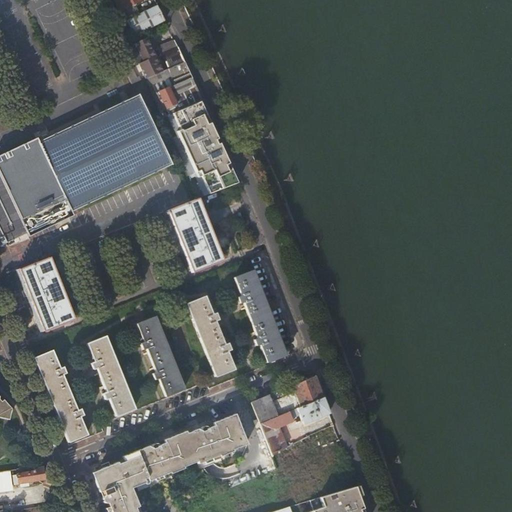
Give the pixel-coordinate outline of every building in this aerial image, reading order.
[(143,2),(141,0),(115,0),(121,11),(124,9),(130,6),(131,7),(134,6),(143,2)] [(157,5),(125,20),(133,37),(165,21),(157,5)] [(129,17),(137,13),(134,6),(131,7),(130,6),(124,9),(129,17)] [(143,80),(145,79),(162,71),(146,37),(132,44),(140,62),(136,64),(143,80)] [(178,46),(174,38),(157,46),(160,54),(178,46)] [(178,46),(160,54),(167,69),(184,61),(178,46)] [(162,71),(145,79),(149,87),(152,86),(170,77),(171,79),(189,71),(184,61),(167,69),(162,71)] [(134,71),(127,75),(131,84),(141,81),(139,76),(137,77),(134,71)] [(191,77),(189,71),(171,79),(174,85),(191,77)] [(170,77),(152,86),(155,93),(161,90),(168,87),(168,88),(174,85),(171,79),(170,77)] [(196,86),(191,77),(174,85),(168,88),(173,97),(196,86)] [(169,108),(164,110),(162,117),(169,114),(197,103),(202,101),(196,86),(173,97),(168,88),(168,87),(161,90),(169,108)] [(161,90),(156,93),(164,110),(169,108),(161,90)] [(69,218),(67,214),(168,167),(135,97),(33,144),(31,140),(0,155),(0,188),(24,239),(69,218)] [(234,186),(197,103),(169,114),(177,131),(172,134),(195,180),(200,178),(207,196),(234,186)] [(0,246),(22,236),(0,188),(0,246)] [(198,200),(168,211),(192,274),(222,262),(216,247),(203,214),(198,200)] [(49,258),(19,270),(26,287),(38,317),(44,332),(74,320),(49,258)] [(260,345),(267,363),(285,356),(253,270),(234,278),(241,296),(237,297),(240,304),(244,303),(257,338),(254,340),(256,347),(260,345)] [(205,296),(187,304),(215,378),(234,370),(226,351),(231,349),(228,342),(224,344),(215,321),(219,319),(216,312),(212,314),(205,296)] [(156,317),(137,324),(144,342),(140,343),(143,350),(146,349),(156,372),(152,373),(155,380),(158,379),(166,397),(184,390),(156,317)] [(106,337),(87,344),(94,362),(90,363),(93,370),(97,369),(106,392),(102,394),(104,401),(109,399),(116,417),(134,409),(106,337)] [(33,358),(68,442),(87,435),(80,418),(84,416),(81,409),(77,411),(62,376),(67,374),(64,367),(59,369),(52,351),(33,358)] [(269,395),(251,402),(260,424),(289,412),(291,411),(297,409),(323,398),(315,376),(310,378),(291,386),(294,393),(272,402),(269,395)] [(329,414),(323,398),(297,409),(303,425),(329,414)] [(0,421),(9,424),(12,413),(4,404),(2,406),(0,404),(0,421)] [(260,424),(263,434),(278,428),(293,422),(290,415),(289,412),(260,424)] [(140,511),(132,491),(197,464),(199,466),(246,446),(235,416),(215,424),(216,428),(213,430),(210,431),(209,430),(208,429),(205,428),(203,429),(201,432),(202,434),(197,431),(187,435),(186,432),(167,440),(169,445),(165,446),(161,448),(160,446),(159,445),(157,444),(123,457),(124,461),(108,467),(103,469),(107,478),(111,480),(109,483),(106,482),(96,485),(98,492),(101,491),(103,496),(102,498),(102,501),(103,502),(104,503),(107,503),(108,507),(105,508),(106,511),(140,511)] [(263,434),(271,453),(286,446),(285,444),(278,428),(263,434)] [(43,467),(34,468),(34,471),(13,475),(14,485),(45,479),(43,467)] [(11,478),(10,470),(0,471),(0,479),(8,478),(11,478)] [(0,493),(11,492),(8,478),(0,479),(0,493)] [(363,511),(354,486),(310,501),(313,510),(308,511),(363,511)]
